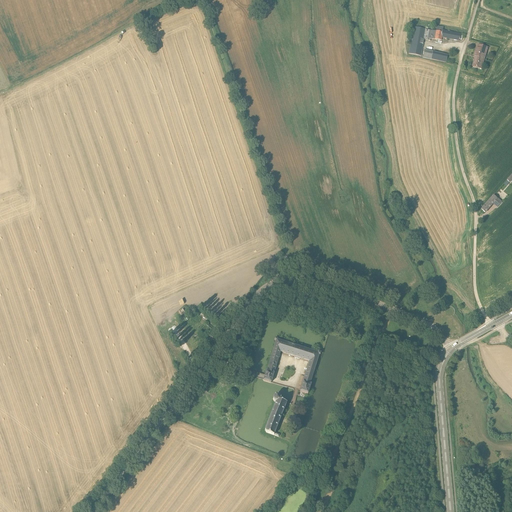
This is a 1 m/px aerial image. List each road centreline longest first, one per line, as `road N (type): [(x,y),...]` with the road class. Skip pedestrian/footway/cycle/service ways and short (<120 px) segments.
road 1 (track): [(365,0),(394,178),(449,285),(483,313)]
road 2 (residential): [(478,0),(454,90),(455,121),(474,199),(476,298),(495,324)]
road 3 (tertiary): [(92,511),(258,293),(276,282)]
road 4 (tertiary): [(452,348),(389,307),(309,281),(276,282)]
road 5 (tertiary): [(450,511),(439,370),(452,348)]
